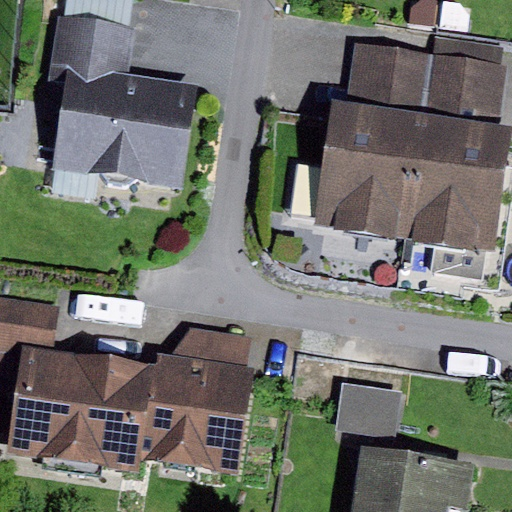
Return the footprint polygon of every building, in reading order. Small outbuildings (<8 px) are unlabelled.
[(67,0),(64,18),(129,28),(133,0),(67,0)] [(64,18),(58,17),(48,83),(66,86),(53,172),(182,192),(199,87),(130,76),(138,30),(129,28),(64,18)] [(455,67),(356,46),(327,235),(418,252),(455,67)] [(418,252),(506,269),(511,240),(511,135),(498,133),(509,77),(455,67),(418,252)] [(314,206),(319,162),(295,159),(291,203),(314,206)] [(0,344),(24,348),(53,353),(60,307),(0,298),(0,344)] [(141,461),(239,477),(257,369),(248,367),(253,339),(192,329),(173,357),(157,355),(154,369),(141,461)] [(53,353),(24,348),(9,453),(139,472),(141,461),(154,369),(53,353)] [(343,385),(336,432),(396,441),(403,394),(343,385)] [(475,466),(362,449),(352,511),(449,511),(450,508),(468,511),(475,466)]
